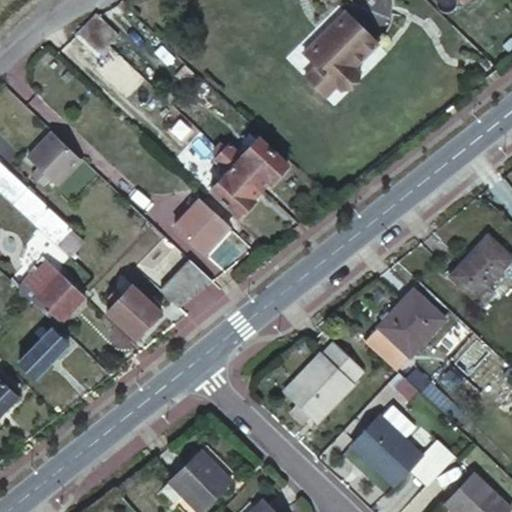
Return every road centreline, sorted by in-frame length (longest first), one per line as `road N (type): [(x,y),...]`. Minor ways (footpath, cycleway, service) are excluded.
road 1 (secondary): [(186,360),(511,101)]
road 2 (secondary): [(0,509),(186,360)]
road 3 (residential): [(342,511),(186,360)]
